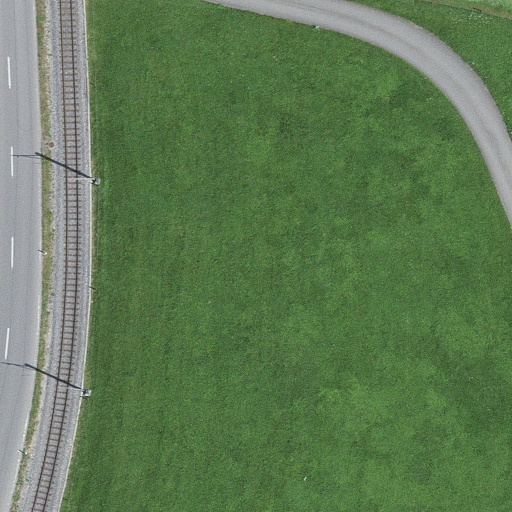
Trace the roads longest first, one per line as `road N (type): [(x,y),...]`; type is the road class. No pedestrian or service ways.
road 1 (secondary): [(9,0),(17,266),(0,408)]
road 2 (track): [(266,0),(379,27),(431,54),(471,94),(511,185)]
